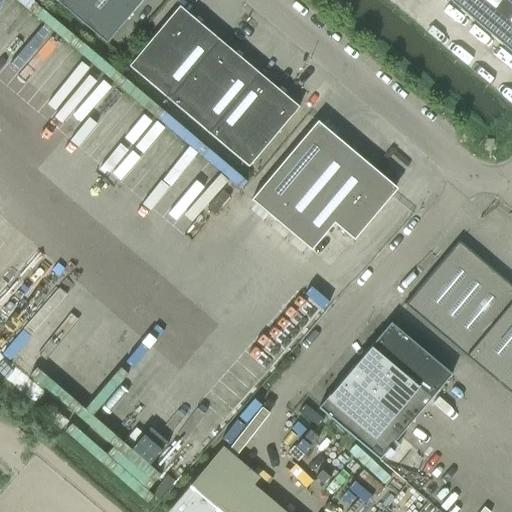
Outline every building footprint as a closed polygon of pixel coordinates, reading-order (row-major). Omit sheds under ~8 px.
[(67,0),(62,7),(108,46),(146,0),(67,0)] [(511,0),(446,0),(511,54),(511,0)] [(168,100),(218,40),(178,7),(128,67),(168,100)] [(218,40),(168,100),(207,133),(258,73),(218,40)] [(258,73),(207,133),(248,167),(298,107),(258,73)] [(333,224),(353,240),(396,189),(316,122),(250,200),(310,251),(333,224)] [(66,434),(154,502),(216,422),(223,427),(329,291),(257,236),(264,227),(242,210),(196,269),(267,324),(230,371),(179,332),(146,374),(125,358),(66,434)] [(511,394),(511,288),(458,243),(405,305),(511,394)] [(183,320),(202,335),(229,300),(210,285),(183,320)] [(389,323),(317,408),(378,459),(450,374),(389,323)] [(245,480),(233,470),(236,462),(221,456),(219,458),(215,454),(189,486),(191,487),(169,511),(283,511),(246,481),(248,479),(247,478),(245,480)]
